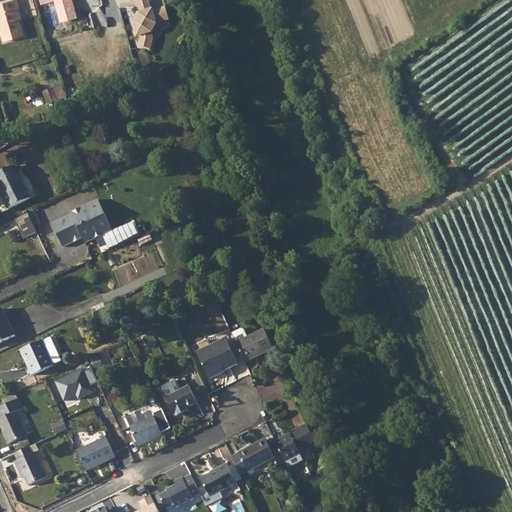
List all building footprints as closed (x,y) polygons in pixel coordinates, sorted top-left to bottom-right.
[(39,0),(41,4),(52,0),(55,0),(62,23),(79,18),(73,0),(39,0)] [(150,49),(153,38),(151,31),(156,23),(169,19),(165,6),(152,9),(152,8),(151,8),(148,1),(150,0),(132,0),(134,5),(137,4),(139,12),(137,12),(132,21),(133,25),(132,26),(135,36),(138,35),(139,38),(137,45),(150,49)] [(18,1),(0,5),(0,30),(3,43),(23,38),(16,10),(20,9),(18,1)] [(171,84),(166,71),(165,71),(161,73),(160,71),(152,75),(158,89),(171,84)] [(293,83),(288,85),(292,97),(298,95),(293,83)] [(45,89),(48,103),(68,99),(65,85),(45,89)] [(14,166),(0,172),(0,188),(9,208),(29,198),(14,166)] [(82,244),(93,239),(90,234),(98,231),(98,232),(108,228),(94,201),(66,214),(67,215),(48,224),(59,248),(69,243),(70,241),(78,237),(82,244)] [(24,215),(12,221),(21,239),(33,233),(24,215)] [(90,234),(93,239),(109,231),(108,228),(98,232),(98,231),(90,234)] [(104,304),(92,309),(96,318),(108,313),(104,304)] [(0,310),(0,309),(0,342),(13,337),(0,310)] [(267,329),(238,342),(247,362),(276,348),(267,329)] [(50,337),(21,351),(33,375),(62,362),(50,337)] [(228,339),(198,353),(210,380),(224,373),(223,372),(239,364),(228,339)] [(83,369),(54,381),(63,401),(77,395),(79,398),(93,391),(91,385),(98,382),(92,369),(84,372),(83,369)] [(191,387),(166,398),(174,415),(176,414),(178,416),(189,411),(188,409),(198,404),(191,387)] [(18,400),(0,408),(0,425),(9,445),(27,437),(16,413),(23,409),(18,400)] [(143,411),(128,416),(131,423),(145,418),(143,411)] [(155,416),(130,428),(138,444),(149,439),(150,442),(163,436),(155,416)] [(67,427),(64,420),(51,425),(55,433),(67,427)] [(283,440),(278,443),(283,452),(287,463),(302,455),(302,454),(319,445),(309,425),(292,433),(292,435),(283,440)] [(106,436),(78,450),(86,468),(97,463),(98,464),(116,455),(115,455),(122,451),(113,432),(105,435),(106,436)] [(283,452),(278,443),(271,447),(267,440),(241,453),(250,472),(266,464),(270,471),(280,466),(284,474),(291,470),(287,463),(283,452)] [(25,449),(12,455),(15,462),(11,464),(18,477),(20,476),(26,487),(44,479),(32,454),(29,455),(25,449)] [(211,474),(203,478),(212,498),(239,484),(229,464),(218,470),(219,472),(212,475),(211,474)] [(202,494),(192,475),(185,479),(184,477),(175,482),(178,487),(174,489),(173,488),(160,494),(153,498),(159,511),(161,511),(167,509),(176,505),(178,508),(194,500),(193,498),(202,494)] [(159,511),(153,498),(151,494),(137,501),(141,509),(134,511),(159,511)] [(115,511),(111,502),(90,511),(115,511)]
